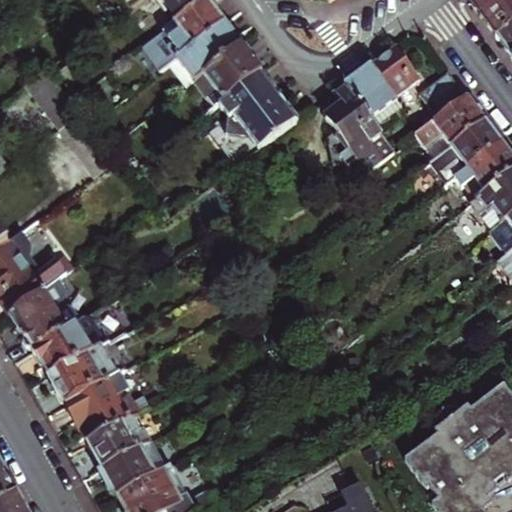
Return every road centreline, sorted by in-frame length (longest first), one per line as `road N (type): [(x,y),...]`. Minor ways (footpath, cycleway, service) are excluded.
road 1 (residential): [(254,0),(313,78),(416,0)]
road 2 (residential): [(432,0),(511,106)]
road 3 (residential): [(62,511),(0,403)]
